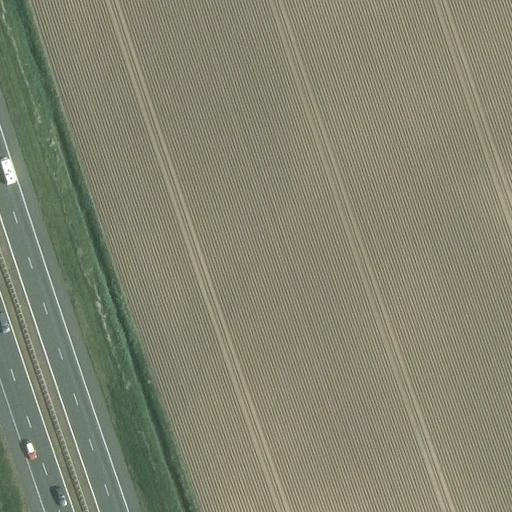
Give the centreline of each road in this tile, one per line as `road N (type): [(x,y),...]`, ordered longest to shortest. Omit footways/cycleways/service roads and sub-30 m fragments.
road 1 (motorway): [(113,511),(0,174)]
road 2 (motorway): [(0,336),(58,511)]
